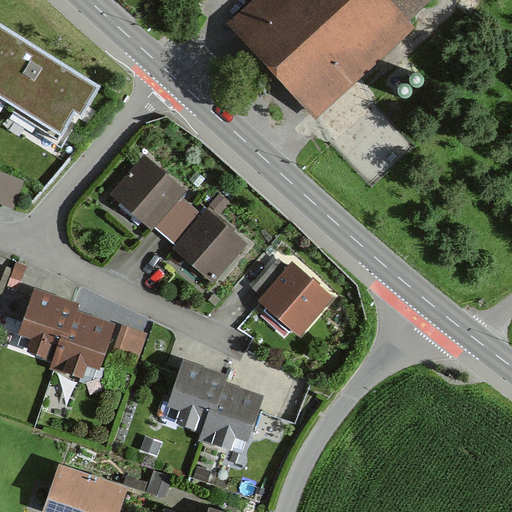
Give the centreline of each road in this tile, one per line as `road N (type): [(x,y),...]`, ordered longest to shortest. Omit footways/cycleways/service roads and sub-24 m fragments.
road 1 (tertiary): [(431,304),(173,74)]
road 2 (unclassified): [(431,304),(332,427),(293,511)]
road 3 (residential): [(38,246),(245,350)]
road 4 (residential): [(38,246),(173,74)]
